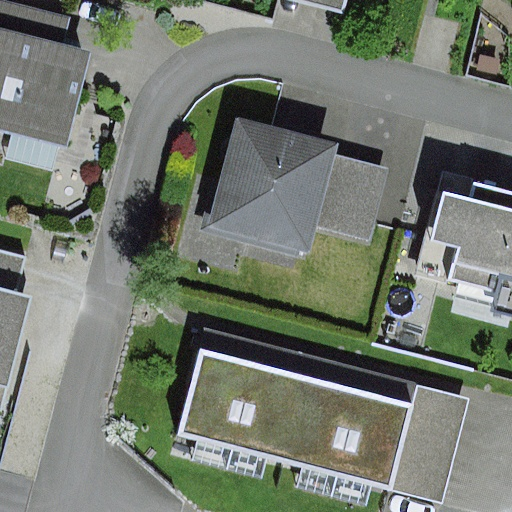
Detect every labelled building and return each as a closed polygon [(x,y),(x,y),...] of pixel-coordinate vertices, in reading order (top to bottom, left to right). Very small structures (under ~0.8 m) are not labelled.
[(298,0),(350,13),(353,0),(298,0)] [(68,19),(0,1),(0,131),(68,149),(92,54),(61,46),(68,19)] [(339,145),(239,119),(210,229),(309,256),(317,227),(337,155),(339,145)] [(390,169),(337,155),(317,227),(371,242),(390,169)] [(511,191),(447,175),(421,275),(501,295),(497,311),(511,314),(511,191)] [(0,291),(15,296),(25,256),(0,250),(0,291)] [(15,296),(0,291),(0,408),(3,409),(32,300),(15,296)] [(258,366),(204,353),(183,435),(201,440),(196,461),(229,470),(258,366)] [(310,379),(258,366),(229,470),(266,480),(272,456),(289,461),(310,379)] [(363,394),(310,379),(289,461),(308,466),(301,491),(333,501),(363,394)] [(420,387),(414,408),(393,488),(444,502),(471,400),(420,387)] [(414,408),(363,394),(333,501),(368,511),(376,484),(393,488),(414,408)]
